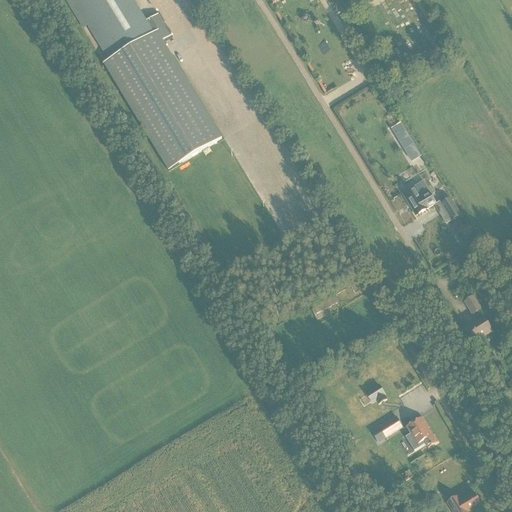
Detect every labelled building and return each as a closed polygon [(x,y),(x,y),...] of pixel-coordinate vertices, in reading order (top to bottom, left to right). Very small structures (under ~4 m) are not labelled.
[(158,15),(146,22),(132,0),(71,0),(109,61),(104,65),(169,172),(222,139),(163,41),(171,36),(158,15)] [(325,20),(333,15),(330,10),(322,15),(325,20)] [(400,144),(410,138),(401,124),(392,130),(400,144)] [(200,163),(186,168),(188,173),(202,168),(200,163)] [(425,164),(419,168),(426,179),(432,175),(425,164)] [(423,182),(415,187),(403,195),(416,216),(436,203),(423,182)] [(460,214),(450,199),(442,204),(451,219),(460,214)] [(326,315),(346,298),(339,289),(319,306),(326,315)] [(482,309),(474,296),(464,302),(472,315),(482,309)] [(492,331),(484,317),(464,329),(472,343),(492,331)] [(376,400),(378,404),(387,399),(378,385),(366,393),(372,403),(376,400)] [(403,429),(396,417),(380,427),(387,439),(403,429)] [(422,417),(416,421),(407,427),(418,444),(424,440),(429,448),(438,442),(422,417)] [(380,427),(372,432),(379,444),(387,439),(380,427)] [(451,509),(452,511),(466,511),(480,503),(475,494),(451,509)]
